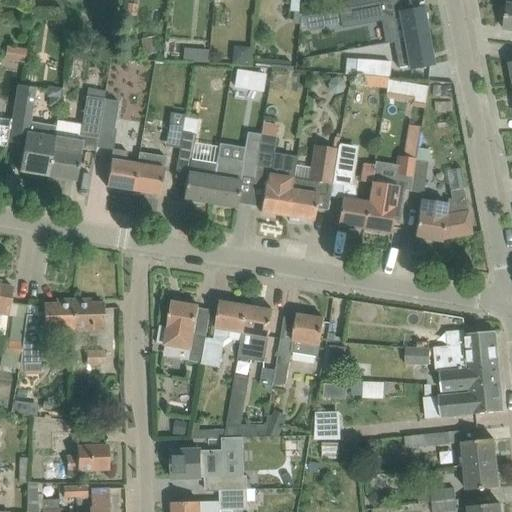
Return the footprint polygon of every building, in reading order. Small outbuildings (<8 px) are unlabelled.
[(38,0),(38,10),(67,14),(62,0),(38,0)] [(289,0),(288,12),(299,13),(300,0),(289,0)] [(388,0),(381,1),(347,9),(339,10),(342,24),(357,21),(357,22),(388,16),(393,43),(428,36),(422,8),(392,14),(389,0),(388,0)] [(380,0),(345,0),(347,9),(381,1),(380,0)] [(505,25),(504,30),(511,30),(511,3),(508,3),(507,8),(503,10),(501,22),(505,25)] [(128,4),(126,15),(135,16),(137,5),(128,4)] [(310,33),(322,31),(320,18),(315,19),(315,20),(308,21),(310,33)] [(428,36),(393,43),(398,68),(408,66),(409,69),(433,64),(428,36)] [(143,56),(156,53),(153,37),(140,39),(143,56)] [(23,63),(25,49),(6,46),(4,60),(23,63)] [(207,64),(209,50),(196,50),(195,63),(207,64)] [(389,62),(365,60),(366,76),(388,78),(389,62)] [(237,71),(234,89),(263,93),(265,75),(237,71)] [(21,86),(10,143),(23,145),(19,172),(47,177),(52,149),(51,149),(53,137),(55,127),(29,122),(33,102),(35,89),(26,87),(21,86)] [(49,98),(48,107),(58,109),(60,98),(56,97),(58,89),(47,87),(45,97),(49,98)] [(98,128),(103,100),(86,97),(80,135),(97,137),(98,128)] [(103,100),(98,128),(112,130),(117,102),(103,100)] [(436,104),(436,112),(451,112),(451,104),(436,104)] [(185,115),(171,113),(166,141),(180,144),(184,122),(184,121),(185,115)] [(140,145),(144,121),(145,119),(134,117),(129,144),(140,145)] [(153,122),(144,121),(140,145),(149,146),(153,122)] [(184,122),(180,144),(178,154),(191,156),(195,135),(194,134),(196,124),(184,121),(184,122)] [(286,216),(293,178),(276,176),(277,170),(269,169),(272,155),(275,137),(274,137),(276,126),(262,123),(260,135),(253,179),(252,185),(264,186),(260,210),(260,212),(286,216)] [(0,126),(0,146),(6,147),(9,128),(0,126)] [(242,160),(217,156),(216,164),(210,203),(236,208),(237,206),(241,177),(253,179),(260,135),(246,133),(243,150),(242,160)] [(80,154),(79,154),(82,141),(53,137),(51,149),(52,149),(47,177),(76,181),(80,154)] [(112,149),(109,167),(106,186),(132,191),(137,165),(126,163),(127,151),(112,149)] [(137,165),(132,191),(159,195),(165,157),(139,153),(137,165)] [(398,157),(395,174),(412,176),(414,160),(398,157)] [(337,158),(332,185),(344,187),(349,159),(337,158)] [(186,179),(183,199),(210,203),(216,164),(201,162),(190,160),(186,179)] [(412,176),(409,191),(422,194),(427,162),(414,160),(412,176)] [(363,168),(361,182),(371,184),(372,178),(373,170),(371,169),(363,168)] [(293,178),(286,216),(313,221),(317,195),(318,187),(308,185),(309,181),(293,178)] [(368,203),(364,229),(390,234),(392,221),(400,222),(406,184),(372,178),(371,184),(368,203)] [(420,199),(417,218),(414,237),(441,242),(442,239),(471,234),(463,189),(450,191),(451,200),(448,199),(447,204),(420,199)] [(340,205),(337,225),(364,229),(368,203),(341,199),(340,205)] [(1,282),(0,281),(0,313),(13,316),(9,341),(4,341),(3,353),(1,353),(0,361),(0,366),(18,369),(19,363),(26,315),(27,306),(10,302),(13,288),(0,286),(1,282)] [(26,315),(19,363),(45,362),(44,333),(74,332),(73,300),(56,301),(56,304),(43,305),(43,314),(26,315)] [(91,300),(73,300),(74,332),(104,331),(103,303),(91,304),(91,300)] [(195,336),(199,307),(172,302),(168,327),(160,326),(157,344),(193,350),(195,336)] [(206,338),(202,365),(219,368),(223,343),(229,338),(230,331),(243,333),(247,307),(220,302),(214,339),(206,338)] [(255,361),(265,363),(274,311),(247,307),(243,333),(238,358),(255,361)] [(291,353),(319,357),(325,319),(297,315),(293,340),(281,338),(276,371),(273,383),(286,386),(291,353)] [(327,332),(326,341),(341,342),(342,337),(334,336),(334,333),(327,332)] [(466,346),(434,349),(436,373),(439,373),(444,372),(468,371),(480,370),(480,364),(498,362),(495,332),(464,335),(466,346)] [(202,365),(206,338),(195,336),(193,350),(191,361),(201,363),(201,365),(202,365)] [(405,348),(405,365),(430,366),(430,348),(405,348)] [(105,351),(87,350),(87,363),(105,364),(105,351)] [(444,372),(439,373),(441,393),(470,391),(470,393),(501,390),(498,362),(480,364),(480,370),(468,371),(444,372)] [(273,383),(276,371),(263,369),(260,384),(272,387),(273,383)] [(249,378),(235,376),(233,387),(247,390),(249,378)] [(383,387),(365,386),(364,399),(382,400),(383,387)] [(470,394),(436,397),(438,416),(438,418),(483,414),(503,412),(501,390),(470,393),(470,394)] [(12,413),(36,416),(38,404),(14,401),(12,413)] [(43,401),(42,408),(50,409),(51,402),(43,401)] [(267,425),(265,437),(278,437),(287,416),(275,411),(269,425),(267,425)] [(243,415),(228,412),(226,426),(227,426),(226,430),(224,438),(265,437),(267,425),(241,426),(243,415)] [(318,413),(317,431),(343,431),(342,412),(318,413)] [(187,424),(176,422),(173,434),(185,437),(187,424)] [(190,439),(209,439),(222,438),(224,438),(226,430),(200,430),(200,424),(193,424),(190,439)] [(449,432),(407,436),(409,448),(450,443),(449,432)] [(494,439),(462,442),(465,467),(496,463),(494,439)] [(76,457),(66,457),(67,477),(70,477),(79,477),(78,471),(108,470),(107,446),(87,446),(76,447),(76,455),(76,457)] [(184,451),(172,452),(172,479),(192,479),(202,478),(207,478),(223,478),(223,450),(197,451),(197,447),(184,447),(184,451)] [(18,484),(27,484),(27,458),(18,458),(18,484)] [(311,462),(310,470),(319,471),(320,463),(311,462)] [(496,463),(465,467),(467,491),(499,488),(496,463)] [(223,478),(207,478),(207,490),(207,492),(220,492),(247,491),(247,489),(247,477),(223,478)] [(27,483),(26,511),(37,511),(37,483),(27,483)] [(76,498),(75,486),(62,487),(63,499),(76,498)] [(86,486),(75,486),(76,498),(87,498),(86,486)] [(109,511),(109,489),(92,489),(92,508),(92,511),(109,511)] [(454,489),(419,493),(419,497),(423,497),(424,503),(432,502),(456,500),(454,489)] [(193,502),(173,503),(173,511),(220,511),(248,510),(247,491),(220,492),(220,502),(216,502),(200,502),(193,502)] [(367,499),(374,508),(383,501),(376,492),(367,499)] [(57,500),(41,500),(41,511),(58,511),(58,508),(57,508),(57,500)] [(456,500),(432,502),(432,511),(446,511),(457,511),(456,500)]
